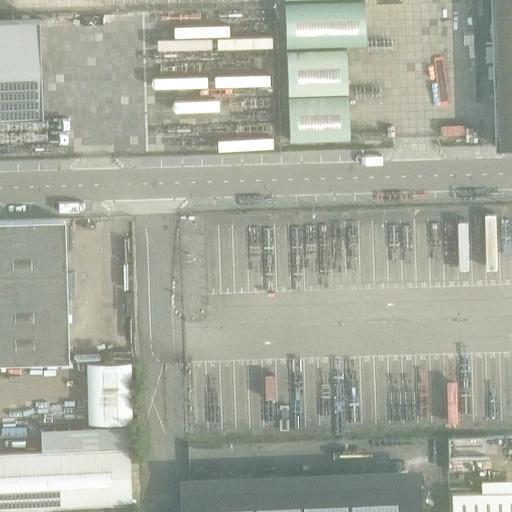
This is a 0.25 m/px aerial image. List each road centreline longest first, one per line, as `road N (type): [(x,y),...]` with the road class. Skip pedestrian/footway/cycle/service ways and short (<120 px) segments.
road 1 (unclassified): [(0,195),(511,185)]
road 2 (unknown): [(173,192),(172,309),(182,322),(511,311)]
road 3 (unknown): [(34,0),(166,0)]
